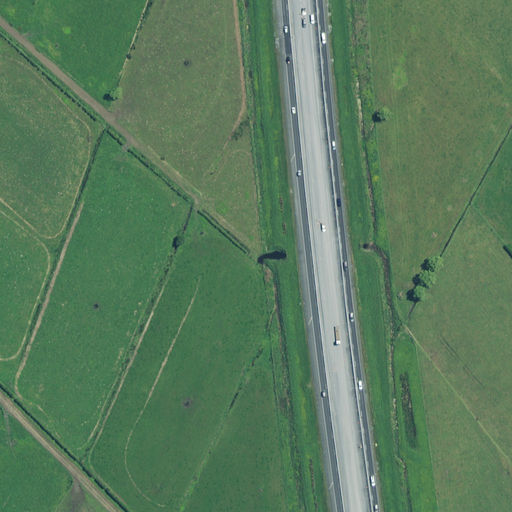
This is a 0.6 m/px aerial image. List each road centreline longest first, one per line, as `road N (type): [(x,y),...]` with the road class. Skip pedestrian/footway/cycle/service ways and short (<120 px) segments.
road 1 (motorway): [(342,511),(286,0)]
road 2 (motorway): [(313,0),(369,511)]
